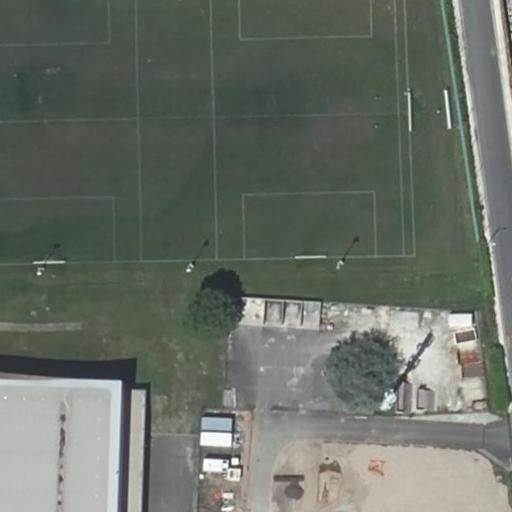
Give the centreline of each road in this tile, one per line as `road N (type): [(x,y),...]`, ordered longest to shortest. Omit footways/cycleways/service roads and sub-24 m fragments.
road 1 (tertiary): [(511,270),(476,0)]
road 2 (unknown): [(298,448),(320,440),(511,437)]
